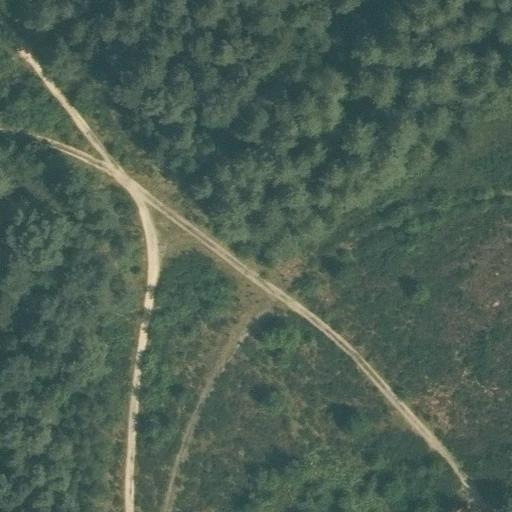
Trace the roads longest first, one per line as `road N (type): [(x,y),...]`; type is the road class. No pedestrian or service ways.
road 1 (track): [(0,17),(141,194),(153,267),(127,511)]
road 2 (track): [(141,194),(340,344),(478,503)]
road 3 (track): [(0,133),(40,139),(115,170)]
